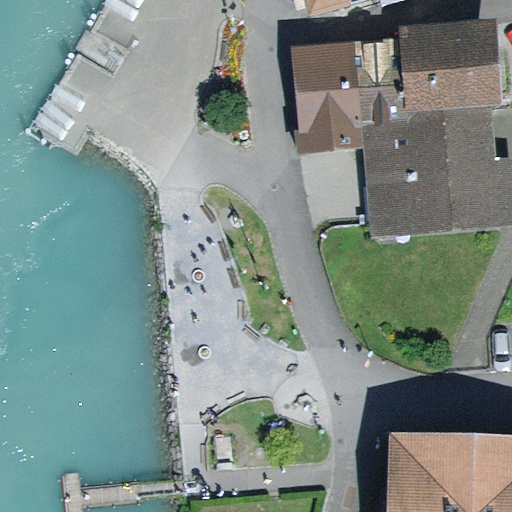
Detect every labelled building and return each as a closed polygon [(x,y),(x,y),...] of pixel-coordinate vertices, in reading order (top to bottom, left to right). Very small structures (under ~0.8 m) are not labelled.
[(312,0),(316,10),(349,0),(379,0),(381,6),(403,0),(312,0)] [(442,29),(402,33),(401,52),(412,117),(490,110),(487,91),(503,90),(500,52),(484,54),(483,34),(443,37),(442,29)] [(348,56),(357,130),(372,128),(413,125),(412,117),(401,52),(348,56)] [(299,153),(358,147),(357,130),(348,56),(302,58),(309,133),(297,134),(299,153)] [(480,114),(490,113),(490,110),(412,117),(413,125),(372,128),(379,224),(500,214),(496,169),(485,170),(480,114)] [(511,511),(511,466),(502,467),(503,456),(445,454),(444,465),(403,464),(401,511),(511,511)]
